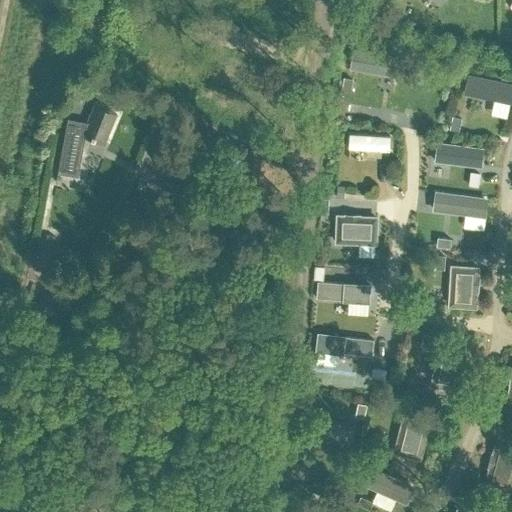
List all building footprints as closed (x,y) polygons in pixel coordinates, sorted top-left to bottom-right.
[(353,48),(349,66),(396,74),(399,56),(353,48)] [(511,82),(468,74),(464,90),(509,99),(511,85),(511,82)] [(343,77),(341,90),(350,91),(352,79),(343,77)] [(105,144),(118,114),(95,104),(86,124),(68,120),(58,168),(76,172),(83,134),(105,144)] [(467,108),(463,125),(494,131),(498,115),(467,108)] [(454,114),(451,127),(458,129),(462,115),(454,114)] [(350,134),(349,148),(368,149),(382,150),(389,150),(390,136),(350,134)] [(437,140),(434,157),(480,163),(482,146),(437,140)] [(471,170),(469,183),(476,184),(478,171),(471,170)] [(436,188),(433,205),(485,213),(488,196),(436,188)] [(319,198),(319,213),(329,213),(329,198),(319,198)] [(337,215),(336,236),(370,237),(371,216),(359,215),(359,214),(347,213),(347,215),(337,215)] [(437,234),(436,243),(448,244),(449,235),(437,234)] [(445,267),(445,253),(436,253),(436,267),(445,267)] [(315,264),(313,275),(321,276),(323,265),(315,264)] [(477,276),(475,276),(476,269),(452,268),(450,299),(474,300),(475,293),(476,293),(477,276)] [(317,277),(316,296),(367,299),(368,280),(317,277)] [(316,348),(315,360),(335,362),(336,351),(370,355),(372,336),(317,329),(315,348),(316,348)] [(424,331),(421,345),(430,346),(433,333),(424,331)] [(431,376),(454,383),(456,376),(458,377),(462,360),(461,360),(462,353),(439,347),(431,376)] [(374,405),(383,407),(386,394),(377,392),(374,405)] [(358,402),(354,415),(363,418),(367,405),(358,402)] [(355,426),(311,416),(307,433),(351,443),(355,426)] [(404,417),(397,448),(420,453),(422,446),(423,447),(427,431),(426,430),(427,423),(404,417)] [(489,473),(488,480),(511,486),(511,481),(511,453),(495,450),(493,457),(492,456),(488,473),(489,473)] [(412,486),(367,466),(361,481),(395,497),(396,499),(404,502),(406,502),(410,494),(409,492),(412,486)] [(372,501),(360,495),(356,503),(369,509),(372,501)]
